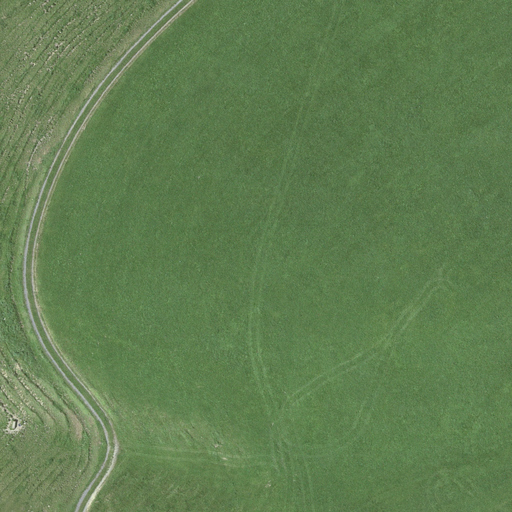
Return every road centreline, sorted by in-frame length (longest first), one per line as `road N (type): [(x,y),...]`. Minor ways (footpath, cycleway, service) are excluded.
road 1 (track): [(82,511),(106,469),(110,431),(46,340),(22,270),(62,154),(156,31),(192,0)]
road 2 (track): [(511,446),(371,511)]
